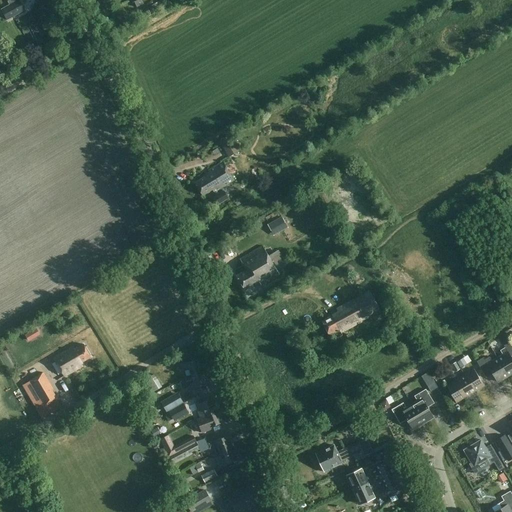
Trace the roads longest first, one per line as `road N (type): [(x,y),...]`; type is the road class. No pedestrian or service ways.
road 1 (unclassified): [(70,0),(156,175),(289,511)]
road 2 (track): [(266,452),(309,436),(459,346)]
road 3 (residential): [(511,401),(440,449),(452,511)]
